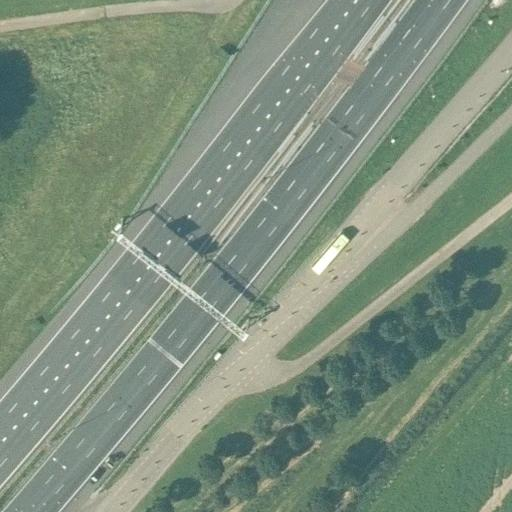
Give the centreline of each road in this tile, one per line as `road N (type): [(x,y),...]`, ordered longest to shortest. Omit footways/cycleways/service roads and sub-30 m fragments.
road 1 (motorway): [(29,511),(235,265),(440,0)]
road 2 (unclassified): [(109,511),(511,50)]
road 3 (motorway): [(364,0),(0,442)]
road 4 (track): [(0,311),(213,29),(221,5)]
road 5 (track): [(226,378),(304,361),(511,198)]
road 6 (track): [(0,27),(233,0)]
